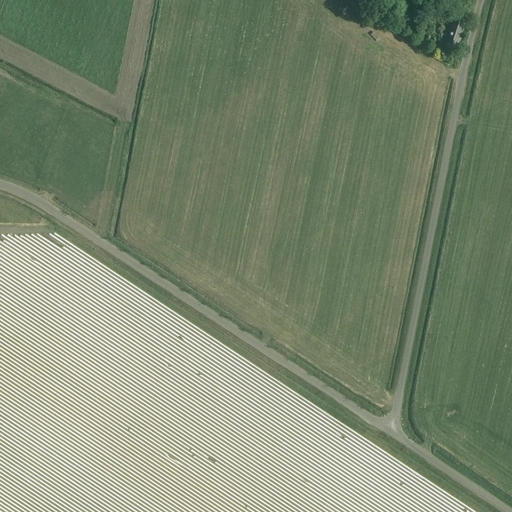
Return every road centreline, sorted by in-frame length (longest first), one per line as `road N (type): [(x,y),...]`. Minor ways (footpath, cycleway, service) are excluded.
road 1 (unclassified): [(0,186),(37,201),(391,433)]
road 2 (unclassified): [(391,433),(482,0)]
road 3 (unclassified): [(507,511),(391,433)]
